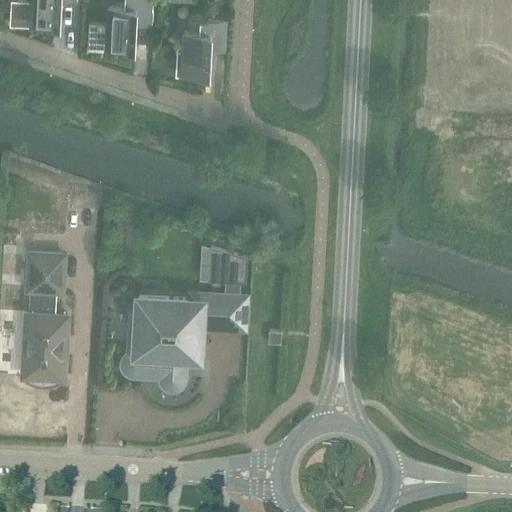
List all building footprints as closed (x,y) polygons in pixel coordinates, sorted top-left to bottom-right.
[(33,0),(33,2),(28,2),(12,1),(11,24),(27,25),(54,27),(54,22),(60,22),(60,0),(33,0)] [(109,5),(108,24),(90,23),(89,48),(129,50),(129,46),(135,46),(136,23),(150,23),(151,0),(127,0),(127,5),(109,5)] [(178,51),(177,75),(204,76),(204,71),(210,72),(211,49),(225,49),(226,21),(202,20),(202,31),(184,30),(183,52),(178,51)] [(112,219),(112,224),(115,229),(121,229),(126,225),(126,220),(122,215),(116,215),(112,219)] [(201,242),(199,279),(225,281),(224,295),(240,296),(241,282),(247,282),(248,256),(201,242)] [(30,375),(30,376),(32,377),(34,379),(36,379),(38,380),(41,380),(43,381),(45,381),(48,381),(50,380),(52,380),(55,379),(57,378),(57,377),(63,377),(67,315),(55,315),(56,290),(62,290),(64,254),(30,252),(28,288),(30,288),(29,313),(27,313),(24,375),(30,375)] [(138,295),(135,351),(134,351),(132,351),(130,352),(129,353),(128,353),(126,355),(125,357),(124,358),(124,359),(123,361),(123,362),(123,364),(123,366),(123,367),(124,368),(125,370),(126,370),(127,372),(129,373),(131,374),(133,374),(161,376),(161,377),(161,379),(161,381),(162,382),(162,383),(164,384),(164,385),(166,386),(167,387),(169,388),(171,388),(172,388),(173,388),(175,388),(176,388),(178,387),(179,387),(180,385),(182,384),(183,382),(184,380),(184,379),(184,377),(185,355),(200,356),(202,324),(243,326),(245,296),(240,296),(224,295),(192,293),(192,298),(138,295)] [(269,342),(281,343),(281,337),(281,333),(281,331),(270,330),(269,342)]
